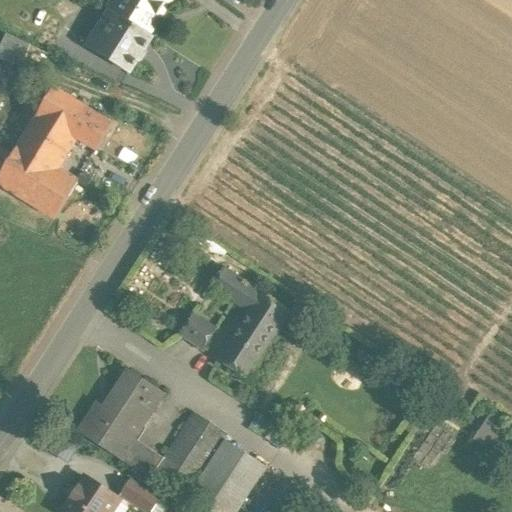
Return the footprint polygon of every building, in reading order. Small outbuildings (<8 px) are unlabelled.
[(111,0),(106,8),(109,9),(148,34),(148,33),(168,0),(111,0)] [(148,34),(109,9),(85,46),(128,73),(151,36),(148,34)] [(28,44),(5,33),(0,43),(0,59),(17,68),(28,44)] [(112,124),(53,87),(17,144),(57,169),(76,139),(95,151),(112,124)] [(57,169),(17,144),(11,154),(0,172),(0,185),(54,219),(77,181),(57,169)] [(0,172),(11,154),(0,147),(0,172)] [(208,285),(228,299),(240,282),(220,268),(208,285)] [(260,295),(243,283),(232,300),(249,311),(217,360),(243,378),(251,367),(253,368),(258,361),(256,359),(275,330),(276,331),(289,311),(261,293),(260,295)] [(214,330),(192,315),(180,334),(202,349),(214,330)] [(134,370),(111,405),(105,401),(84,433),(123,459),(137,439),(168,393),(134,370)] [(485,412),(473,438),(490,446),(502,420),(485,412)] [(167,458),(153,479),(187,501),(227,441),(231,435),(197,413),(167,458)] [(77,450),(61,439),(50,455),(67,466),(77,450)] [(167,458),(137,439),(123,459),(153,479),(167,458)] [(227,441),(187,501),(202,511),(241,511),(270,469),(227,441)] [(115,511),(122,502),(92,482),(71,511),(115,511)] [(156,511),(163,501),(136,483),(126,498),(146,511),(156,511)]
